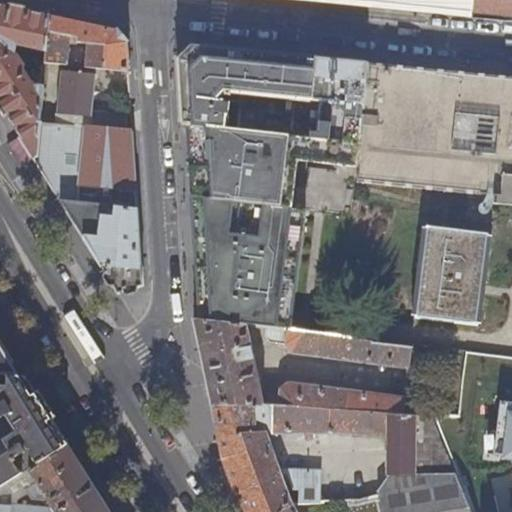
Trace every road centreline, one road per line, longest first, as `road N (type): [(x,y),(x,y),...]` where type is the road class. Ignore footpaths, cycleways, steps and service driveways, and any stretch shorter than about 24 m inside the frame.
road 1 (residential): [(93,374),(154,336),(164,296),(151,10)]
road 2 (residential): [(151,10),(511,46)]
road 3 (secondary): [(0,229),(93,374)]
road 4 (secondary): [(93,374),(181,511)]
